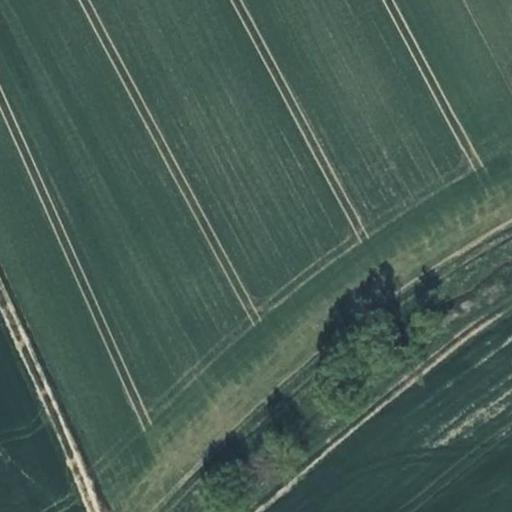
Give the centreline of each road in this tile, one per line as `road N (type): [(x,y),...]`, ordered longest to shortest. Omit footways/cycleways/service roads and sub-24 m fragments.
road 1 (track): [(511,308),(410,374),(250,511)]
road 2 (track): [(90,511),(0,304)]
